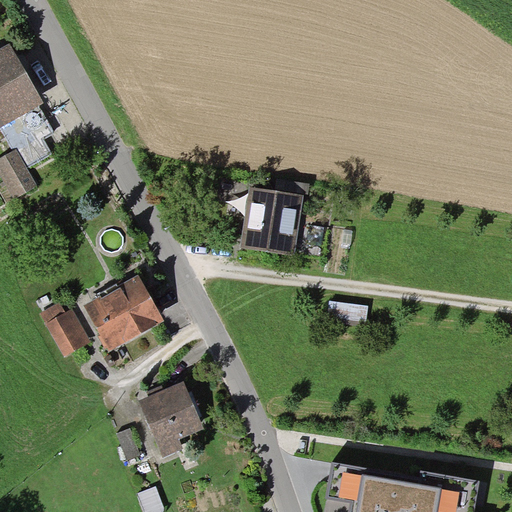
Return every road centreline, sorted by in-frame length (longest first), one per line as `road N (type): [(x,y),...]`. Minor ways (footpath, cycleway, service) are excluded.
road 1 (residential): [(289,511),(231,371),(30,0)]
road 2 (track): [(178,277),(212,270),(511,307)]
road 3 (track): [(264,439),(284,433),(511,467)]
